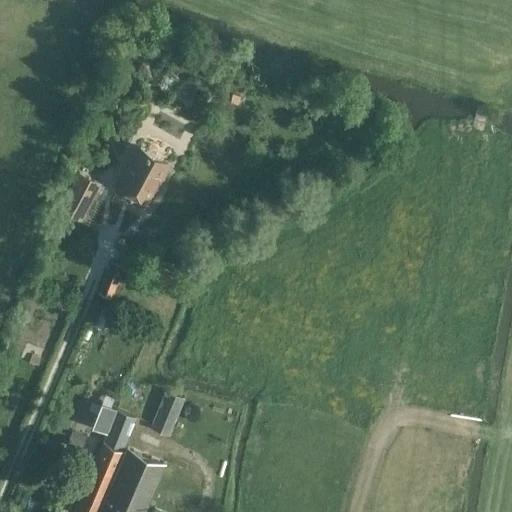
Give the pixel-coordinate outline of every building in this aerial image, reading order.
[(160,175),(168,162),(140,147),(119,186),(146,201),(154,187),(157,189),(164,177),(160,175)] [(77,220),(95,182),(74,171),(55,209),(77,220)] [(77,372),(88,349),(78,344),(68,367),(77,372)] [(169,435),(184,398),(166,390),(151,427),(169,435)] [(108,428),(118,406),(97,397),(88,419),(108,428)] [(82,511),(99,511),(125,451),(122,450),(136,417),(118,409),(75,509),(82,511)] [(80,444),(83,434),(72,429),(68,439),(80,444)] [(144,511),(165,463),(127,447),(125,451),(99,511),(144,511)]
